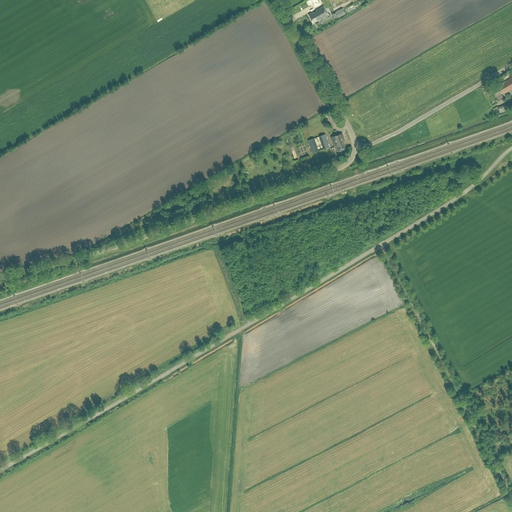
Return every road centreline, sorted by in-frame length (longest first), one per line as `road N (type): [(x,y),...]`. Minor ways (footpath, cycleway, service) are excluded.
road 1 (unclassified): [(0,277),(96,252),(347,163),(355,146),(350,130),(279,0)]
road 2 (track): [(381,244),(511,497)]
